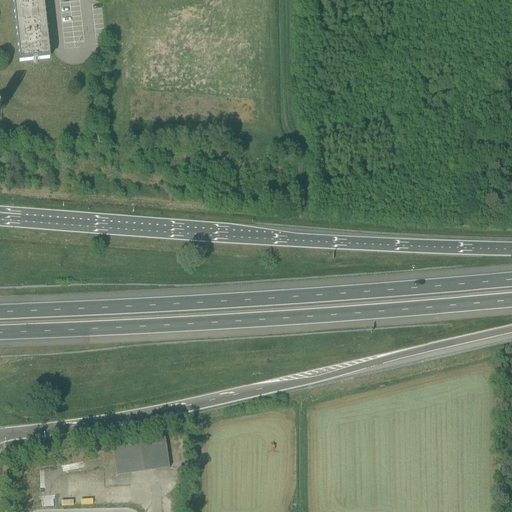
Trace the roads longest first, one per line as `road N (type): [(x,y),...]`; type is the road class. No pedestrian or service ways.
road 1 (motorway): [(0,434),(148,413),(511,330)]
road 2 (motorway): [(0,333),(511,299)]
road 3 (motorway): [(511,279),(0,312)]
road 4 (motorway): [(511,245),(0,216)]
